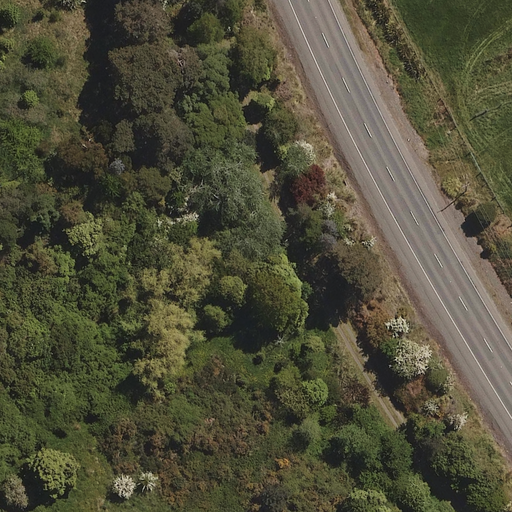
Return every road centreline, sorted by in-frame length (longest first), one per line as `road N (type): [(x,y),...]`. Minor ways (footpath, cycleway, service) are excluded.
road 1 (residential): [(461,511),(352,342),(277,191),(200,0)]
road 2 (trunk): [(511,382),(395,183),(308,0)]
